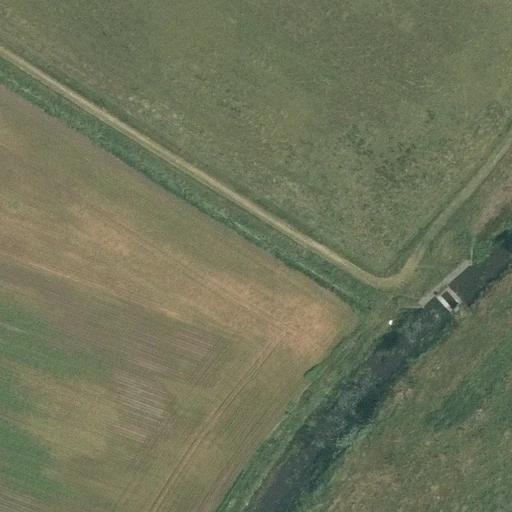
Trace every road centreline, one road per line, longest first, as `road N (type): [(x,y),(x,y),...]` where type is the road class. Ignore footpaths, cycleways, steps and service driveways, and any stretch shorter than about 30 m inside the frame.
road 1 (track): [(511,135),(472,190),(379,269),(306,247),(0,54)]
road 2 (track): [(379,269),(386,317),(286,413),(227,511)]
road 3 (track): [(319,511),(343,469),(511,301)]
